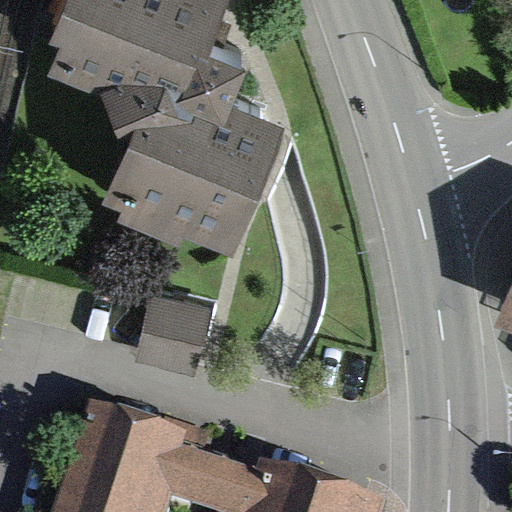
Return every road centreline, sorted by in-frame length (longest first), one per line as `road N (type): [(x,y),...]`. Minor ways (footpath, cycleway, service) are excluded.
road 1 (secondary): [(448,424),(439,304),(412,186)]
road 2 (secondary): [(412,186),(352,0)]
